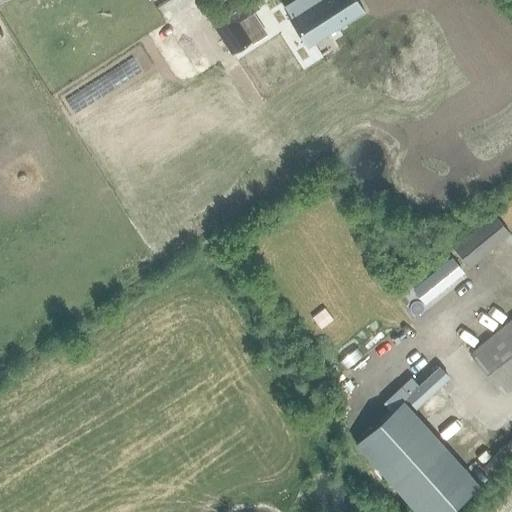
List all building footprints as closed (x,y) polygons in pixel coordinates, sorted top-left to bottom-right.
[(224,0),(239,22),(260,8),(254,0),(224,0)] [(288,18),(307,49),(364,12),(356,0),(294,0),(283,7),(290,17),(288,18)] [(511,235),(493,214),(452,247),(470,268),(511,235)] [(452,257),(412,289),(425,305),(465,273),(452,257)] [(511,321),(471,355),(503,394),(511,386),(511,321)] [(402,400),(418,386),(411,378),(383,403),(390,411),(402,400)] [(353,445),(413,511),(449,511),(479,485),(402,400),(390,411),(353,445)] [(511,446),(495,460),(503,469),(511,461),(511,446)]
